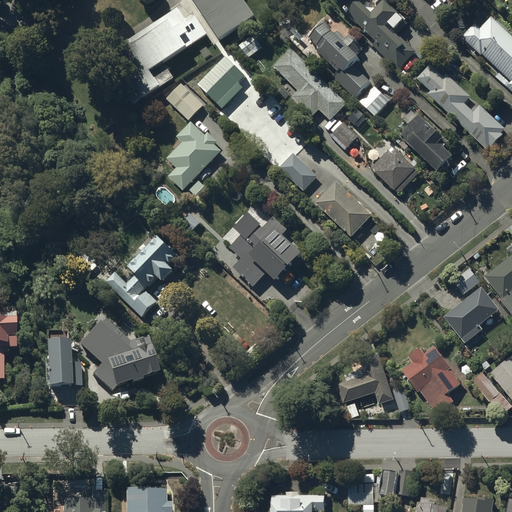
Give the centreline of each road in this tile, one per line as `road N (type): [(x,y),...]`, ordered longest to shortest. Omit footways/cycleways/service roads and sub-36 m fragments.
road 1 (residential): [(511,183),(313,346),(246,415)]
road 2 (residential): [(511,441),(256,444)]
road 3 (residential): [(197,442),(0,442)]
